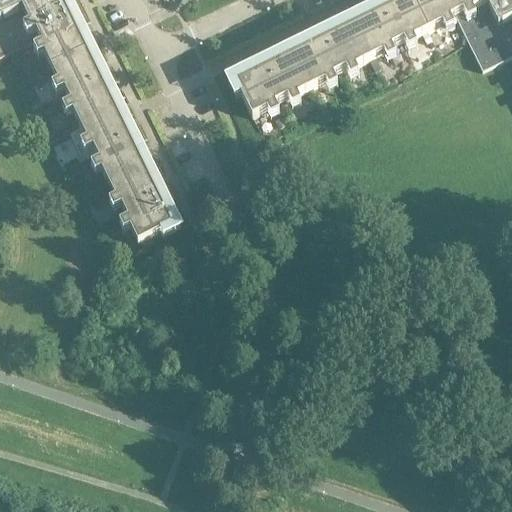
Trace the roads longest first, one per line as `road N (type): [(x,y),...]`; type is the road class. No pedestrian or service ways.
road 1 (residential): [(152,53),(216,188)]
road 2 (residential): [(264,0),(152,53)]
